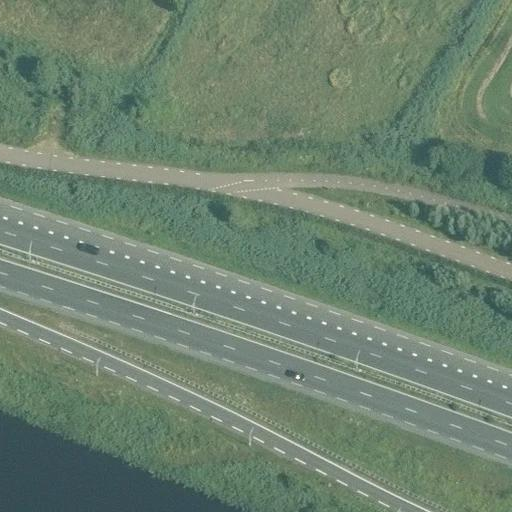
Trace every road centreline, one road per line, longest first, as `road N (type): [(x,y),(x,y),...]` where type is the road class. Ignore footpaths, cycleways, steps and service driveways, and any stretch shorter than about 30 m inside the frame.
road 1 (trunk): [(511,404),(0,230)]
road 2 (trunk): [(0,277),(511,450)]
road 3 (unclassified): [(0,153),(228,183),(511,274)]
road 4 (trunk): [(0,318),(243,425),(412,511)]
